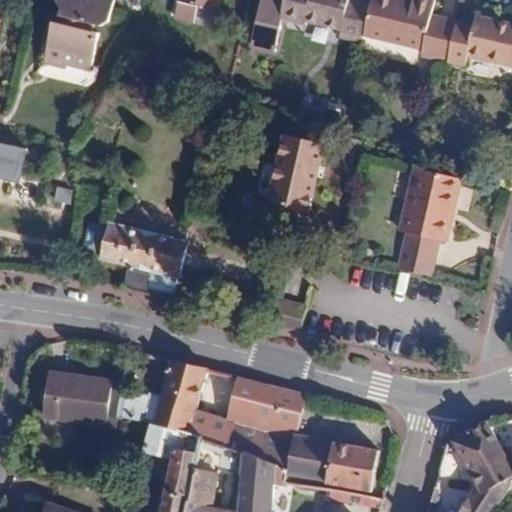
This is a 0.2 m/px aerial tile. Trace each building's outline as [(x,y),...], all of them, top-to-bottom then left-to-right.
[(91,66),(99,33),(92,32),(95,24),(102,26),(110,22),(115,0),(113,0),(57,0),(62,8),(60,15),(64,16),(62,24),(55,22),(44,64),(61,69),(67,65),(85,69),(91,66)] [(177,0),(177,1),(179,1),(213,9),(214,10),(216,0),(177,0)] [(285,1),(280,0),(262,0),(262,13),(282,17),(285,1)] [(285,0),(285,1),(282,17),(305,25),(306,21),(341,29),(339,37),(362,43),(363,35),(371,3),(359,0),(285,0)] [(371,0),(371,3),(363,35),(422,49),(420,56),(447,62),(456,22),(431,16),(434,0),(412,0),(412,2),(402,0),(371,0)] [(213,9),(179,1),(174,16),(209,25),(213,9)] [(282,17),(262,13),(254,46),(275,51),(282,17)] [(456,22),(447,62),(464,65),(467,56),(511,65),(511,24),(475,16),(473,25),(456,22)] [(269,202),(273,202),(305,211),(308,211),(325,146),(285,136),(269,202)] [(24,149),(0,143),(0,174),(18,178),(24,149)] [(423,171),(415,169),(401,231),(406,232),(442,241),(446,241),(450,225),(444,223),(448,209),(453,210),(461,179),(423,171)] [(305,211),(273,202),(270,215),(302,223),(305,211)] [(444,223),(450,225),(453,210),(448,209),(444,223)] [(99,259),(151,272),(177,278),(180,279),(189,243),(109,223),(99,259)] [(442,241),(406,232),(397,269),(433,278),(442,241)] [(129,269),(124,290),(172,302),(177,278),(151,272),(151,274),(129,269)] [(277,300),(270,326),(300,334),(306,308),(277,300)] [(118,418),(152,424),(204,439),(245,453),(291,472),(298,436),(298,434),(309,395),(239,378),(229,416),(239,419),(237,424),(228,421),(197,411),(210,370),(174,362),(164,397),(150,393),(149,397),(122,391),(118,418)] [(108,427),(115,382),(51,373),(45,418),(108,427)] [(218,376),(219,395),(235,394),(234,375),(218,376)] [(511,447),(505,449),(487,421),(452,441),(475,480),(457,511),(492,511),(510,487),(511,476),(511,475),(511,414),(505,416),(511,447)] [(152,424),(144,452),(173,460),(161,511),(187,511),(204,439),(152,424)] [(298,436),(291,472),(290,478),(372,494),(381,452),(298,436)] [(245,453),(204,439),(187,511),(232,511),(214,507),(221,469),(243,474),(245,453)] [(291,472),(245,453),(243,474),(240,511),(272,511),(276,485),(289,486),(290,483),(290,478),(291,472)] [(380,511),(382,500),(335,492),(333,501),(380,511)]
